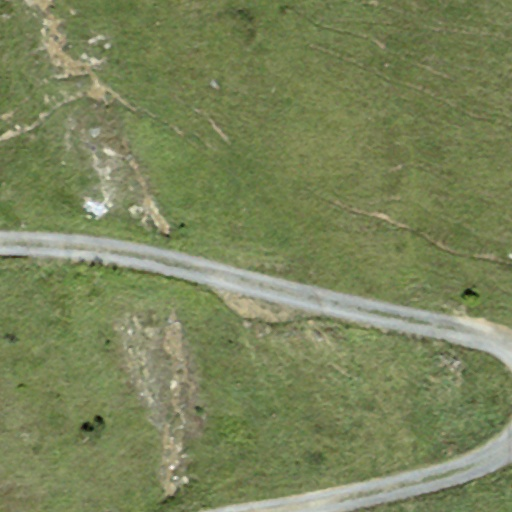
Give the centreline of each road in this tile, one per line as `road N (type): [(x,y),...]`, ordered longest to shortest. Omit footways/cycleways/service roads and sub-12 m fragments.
road 1 (track): [(511,364),(486,350),(153,263),(0,259)]
road 2 (track): [(295,511),(452,481),(511,455)]
